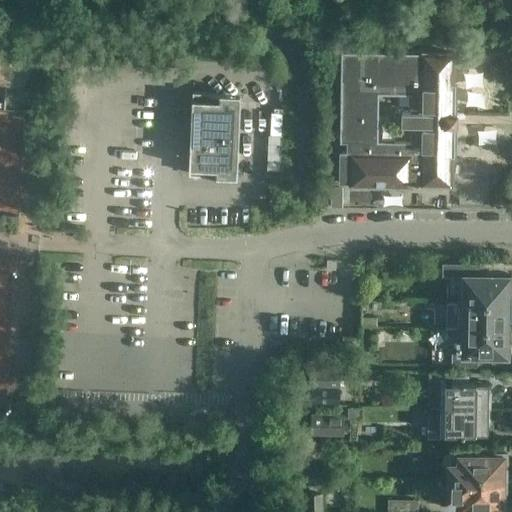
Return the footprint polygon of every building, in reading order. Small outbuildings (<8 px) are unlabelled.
[(455,111),(455,82),(454,82),(454,52),(412,52),(341,51),(340,141),(347,141),(347,151),(340,151),(339,182),(350,182),(350,184),(411,185),(411,183),(452,184),(453,155),(454,155),(455,125),(457,125),(457,111),(455,111)] [(241,93),(193,91),(189,173),(191,173),(191,174),(200,174),(201,174),(237,175),(241,93)] [(350,269),(350,261),(341,261),(341,269),(350,269)] [(366,261),(366,273),(376,273),(376,261),(366,261)] [(458,276),(458,301),(510,302),(510,288),(508,288),(508,276),(479,276),(479,263),(443,263),(442,276),(458,276)] [(367,301),(366,313),(375,313),(375,301),(367,301)] [(510,303),(510,302),(458,301),(457,327),(510,328),(510,313),(507,313),(508,303),(510,303)] [(361,325),(376,325),(377,317),(361,316),(361,325)] [(510,343),(510,328),(457,327),(457,352),(452,352),(452,366),(477,366),(477,353),(507,354),(507,343),(510,343)] [(339,385),(340,370),(310,369),(309,385),(339,385)] [(489,382),(481,382),(465,382),(465,381),(462,380),(462,382),(445,382),(445,407),(491,408),(491,392),(489,392),(489,382)] [(491,423),(491,408),(445,407),(445,433),(461,433),(461,434),(465,434),(465,433),(489,433),(489,423),(491,423)] [(311,434),(343,436),(344,415),(312,414),(311,434)] [(508,454),(474,453),(447,452),(446,463),(450,463),(450,476),(449,476),(449,479),(507,480),(508,454)] [(506,506),(507,480),(449,479),(449,482),(450,482),(449,504),(449,505),(458,505),(458,511),(473,511),(473,506),(506,506)] [(307,495),(306,511),(320,511),(321,495),(307,495)] [(388,511),(418,511),(419,500),(389,500),(388,511)]
